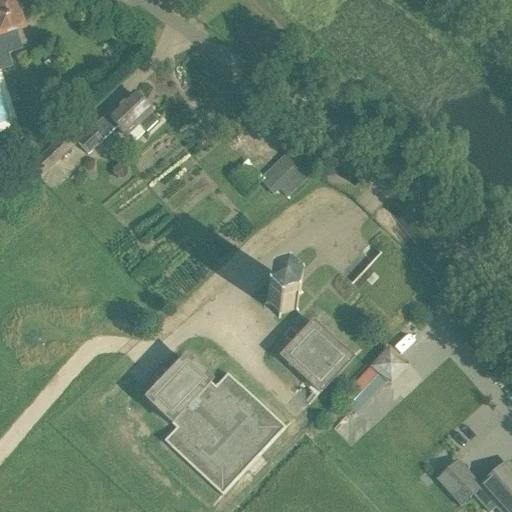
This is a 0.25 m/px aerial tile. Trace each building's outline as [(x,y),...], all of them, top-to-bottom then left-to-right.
[(0,0),(0,70),(10,67),(5,54),(20,49),(14,31),(23,28),(14,0),(0,0)] [(91,128),(81,118),(67,132),(48,150),(59,162),(77,144),(88,155),(116,129),(125,138),(139,125),(145,132),(157,122),(150,115),(151,114),(148,111),(148,108),(144,103),(140,102),(133,94),(118,107),(117,106),(91,128)] [(24,170),(41,149),(19,132),(3,153),(24,170)] [(41,178),(59,162),(48,150),(30,166),(41,178)] [(309,176),(288,154),(260,180),(273,196),(279,190),(286,198),(309,176)] [(123,165),(117,165),(113,169),(113,176),(117,179),(123,179),(127,175),(127,169),(123,165)] [(352,286),(388,320),(407,300),(371,266),(352,286)] [(288,283),(289,277),(288,277),(286,282),(271,287),(267,284),(266,285),(270,288),(267,304),(262,306),(262,307),(267,306),(279,317),(278,322),(279,322),(280,317),(296,312),(300,315),(301,314),(297,311),(300,295),(305,293),(305,292),(300,293),(288,283)] [(321,398),(355,361),(313,322),(279,359),(321,398)] [(223,498),(286,430),(227,376),(217,386),(186,357),(145,401),(176,430),(164,443),(223,498)] [(385,383),(370,369),(342,399),(357,413),(385,383)] [(483,492),(457,463),(436,482),(461,508),(473,497),(487,511),(491,511),(495,509),(497,511),(511,511),(511,470),(506,464),(490,478),(494,483),(483,492)]
